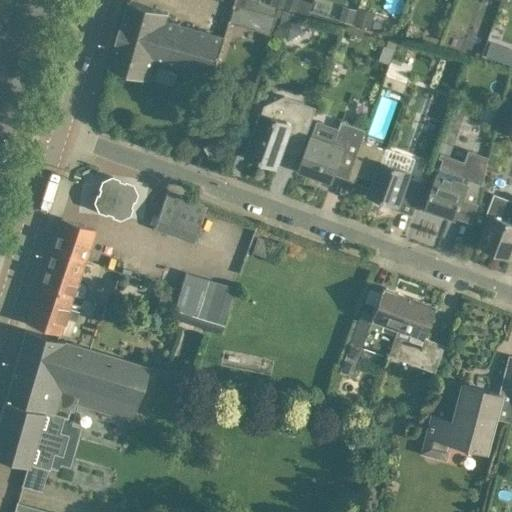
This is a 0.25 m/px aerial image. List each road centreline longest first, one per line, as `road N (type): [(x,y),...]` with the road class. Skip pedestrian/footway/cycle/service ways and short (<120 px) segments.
road 1 (residential): [(511,292),(60,133)]
road 2 (tertiary): [(0,322),(60,133)]
road 3 (tertiary): [(60,133),(104,0)]
